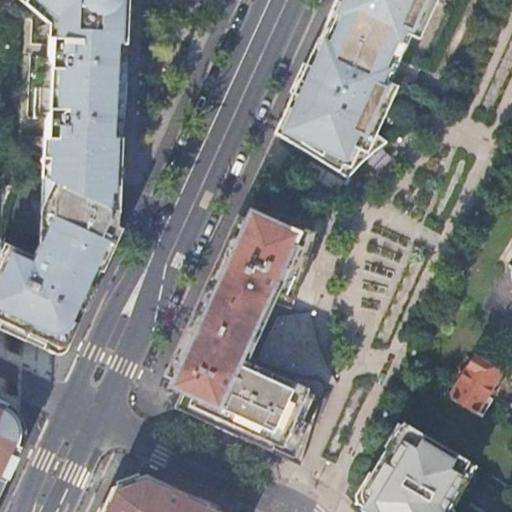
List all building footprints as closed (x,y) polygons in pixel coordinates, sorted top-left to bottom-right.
[(42,117),(39,177),(101,206),(110,0),(18,0),(47,23),(45,57),(33,56),(30,117),(42,117)] [(116,205),(124,0),(110,0),(101,206),(116,213),(116,205)] [(294,144),(348,177),(368,157),(387,142),(375,134),(396,86),(390,83),(385,81),(390,72),(385,69),(387,63),(391,55),(396,58),(407,34),(412,36),(418,39),(435,0),(335,0),(331,10),(334,11),(328,26),(330,27),(326,36),(324,41),(318,38),(312,52),(313,52),(282,120),(281,119),(275,132),(294,144)] [(320,33),(318,38),(324,41),(326,36),(330,27),(328,26),(334,11),(331,10),(320,33)] [(398,68),(412,36),(407,34),(396,58),(391,55),(387,63),(385,69),(390,72),(385,81),(390,83),(398,68)] [(0,334),(23,345),(27,338),(50,349),(57,345),(66,325),(69,326),(76,312),(73,310),(80,295),(83,297),(88,285),(78,280),(96,243),(98,230),(92,227),(100,210),(101,206),(39,177),(38,177),(39,229),(45,232),(34,257),(10,246),(3,260),(0,258),(0,334)] [(92,227),(98,230),(100,210),(92,227)] [(171,378),(167,387),(182,393),(175,408),(197,418),(201,411),(213,416),(210,424),(266,449),(269,440),(284,447),(280,455),(300,464),(316,411),(321,395),(250,362),(280,296),(296,300),(315,231),(277,220),(276,223),(249,211),(244,220),(237,217),(211,273),(218,277),(213,289),(205,286),(164,376),(171,378)] [(211,273),(205,286),(213,289),(218,277),(211,273)] [(504,370),(474,351),(450,393),(482,412),(490,396),(493,391),(504,370)] [(0,496),(22,448),(18,446),(21,440),(20,427),(15,415),(5,408),(7,404),(4,403),(0,411),(0,496)] [(201,411),(197,418),(210,424),(213,416),(201,411)] [(404,424),(397,436),(404,441),(411,428),(404,424)] [(363,510),(361,511),(446,511),(457,500),(471,483),(467,480),(475,466),(411,428),(404,441),(397,436),(366,489),(373,493),(363,510)] [(273,452),(280,455),(284,447),(269,440),(266,449),(273,452)] [(216,511),(218,508),(172,487),(166,498),(158,494),(163,483),(145,475),(113,486),(101,511),(216,511)] [(166,498),(172,487),(163,483),(158,494),(166,498)] [(366,489),(356,506),(363,510),(373,493),(366,489)]
